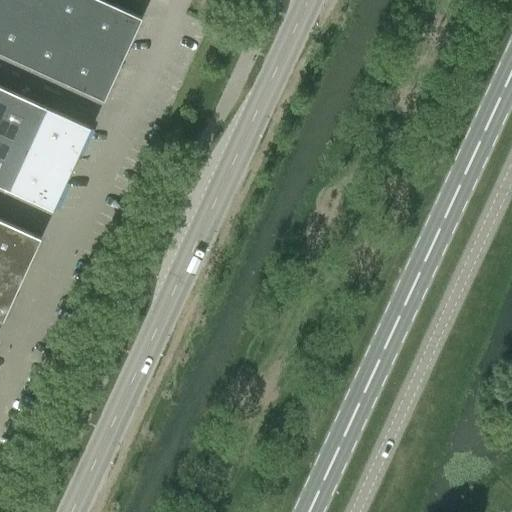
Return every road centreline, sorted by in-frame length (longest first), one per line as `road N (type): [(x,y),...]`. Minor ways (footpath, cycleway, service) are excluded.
road 1 (primary): [(72,511),(305,0)]
road 2 (tertiary): [(310,511),(511,72)]
road 3 (unclassified): [(350,511),(511,165)]
road 4 (unknown): [(0,62),(115,115)]
